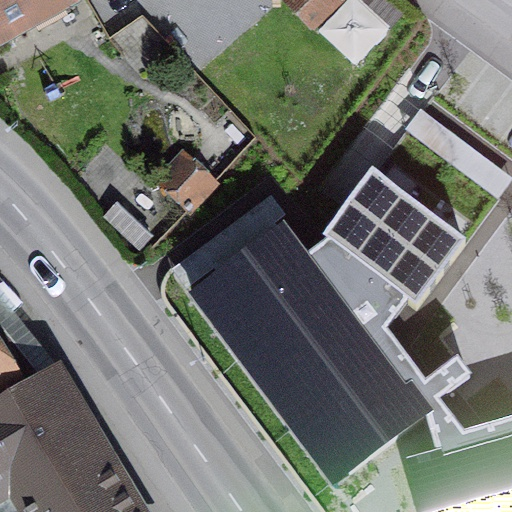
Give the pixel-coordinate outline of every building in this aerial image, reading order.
[(0,0),(0,39),(71,0),(0,0)] [(289,0),(313,25),(338,0),(289,0)] [(188,211),(211,184),(184,157),(160,183),(188,211)] [(465,245),(372,175),(323,241),(416,310),(465,245)] [(282,233),(209,287),(349,475),(430,415),(412,391),(404,397),(345,318),(353,312),(321,268),(313,274),(282,233)] [(0,401),(15,392),(41,377),(0,326),(0,401)] [(130,511),(48,373),(41,377),(15,392),(0,401),(0,511),(130,511)] [(410,465),(423,511),(511,511),(511,447),(441,467),(439,457),(410,465)]
